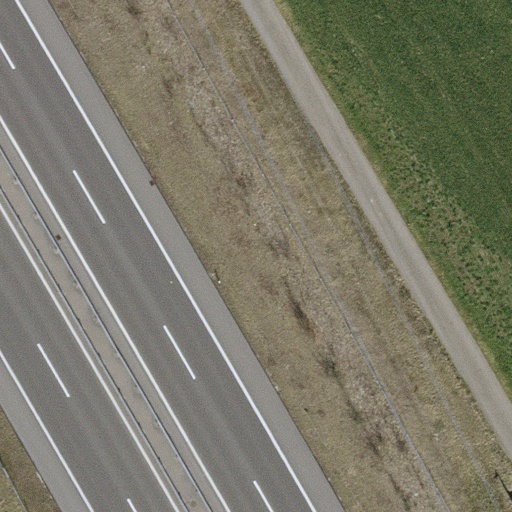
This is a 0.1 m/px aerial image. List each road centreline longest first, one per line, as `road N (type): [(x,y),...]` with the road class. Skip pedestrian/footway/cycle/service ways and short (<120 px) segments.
road 1 (motorway): [(271,511),(0,42)]
road 2 (track): [(511,431),(257,0)]
road 3 (motorway): [(0,277),(134,511)]
